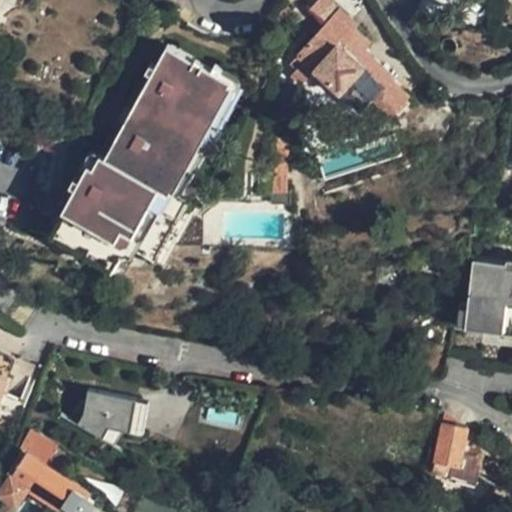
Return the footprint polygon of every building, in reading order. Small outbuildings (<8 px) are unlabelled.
[(326,26),(298,59),(305,64),(362,112),(372,99),(392,116),(408,96),(394,84),(397,80),(366,52),(371,44),(355,30),(358,26),(327,0),(319,0),(310,12),(326,26)] [(288,46),(264,26),(252,43),(249,47),(274,65),(288,46)] [(236,81),(214,70),(168,47),(112,162),(107,160),(102,169),(51,162),(36,238),(64,243),(127,273),(139,249),(177,266),(207,208),(192,199),(180,194),(236,81)] [(305,64),(298,59),(292,66),(298,72),(305,64)] [(217,64),(214,70),(236,81),(180,194),(192,199),(249,79),(219,64),(217,64)] [(291,175),(293,144),(278,142),(276,175),(291,175)] [(511,264),(476,261),(473,302),(462,301),(448,356),(476,358),(476,368),(511,371),(511,264)] [(0,395),(9,377),(0,371),(0,395)] [(137,403),(89,390),(80,423),(128,436),(137,403)] [(149,406),(137,403),(128,436),(140,439),(149,406)] [(457,418),(445,409),(443,421),(456,424),(457,418)] [(443,421),(436,458),(454,462),(475,467),(478,453),(464,450),(469,428),(456,424),(443,421)] [(81,456),(32,431),(21,450),(43,464),(66,479),(81,456)] [(43,464),(21,450),(9,470),(13,472),(6,485),(8,493),(22,501),(27,492),(61,511),(80,511),(91,495),(66,479),(43,464)] [(475,467),(454,462),(451,476),(477,487),(481,469),(475,467)]
